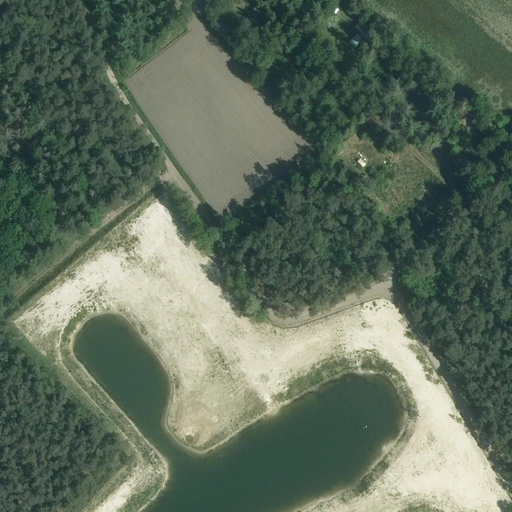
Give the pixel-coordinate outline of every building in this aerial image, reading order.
[(207,19),(209,21),(208,21),(211,25),(212,24),(213,25),(216,22),(211,15),(207,19)] [(216,26),(226,36),(231,32),(228,29),(233,24),(226,18),(221,23),(220,22),(216,26)] [(371,25),(368,22),(369,22),(366,19),(362,23),(361,22),(354,29),(365,40),(372,33),(368,29),(371,25)] [(246,44),(249,41),(243,35),(233,44),(236,47),(238,45),(243,50),(248,46),(246,44)] [(363,41),(357,36),(350,45),(355,49),(363,41)] [(284,45),(276,52),(279,56),(288,49),(284,45)] [(269,86),(283,86),(283,71),(269,71),(269,86)] [(286,105),(290,101),(290,100),(282,93),(280,91),(277,94),(279,97),(278,97),(282,100),(282,101),(285,104),(286,105)] [(337,157),(345,150),(342,146),(334,153),(337,157)] [(380,162),(386,157),(379,150),(374,155),(380,162)] [(365,160),(359,154),(356,156),(355,156),(351,160),(363,171),(367,167),(363,162),(365,160)] [(345,170),(353,179),(357,175),(349,167),(345,170)] [(56,457),(52,461),(61,470),(65,466),(56,457)]
